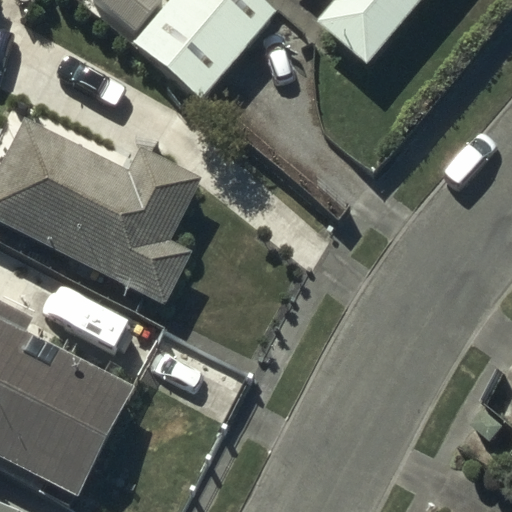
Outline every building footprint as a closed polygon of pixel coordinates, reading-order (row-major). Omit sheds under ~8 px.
[(161,5),(154,0),(95,0),(94,1),(135,36),(161,5)] [(274,21),(248,0),(179,0),(135,53),(202,108),(274,21)] [(428,0),(320,0),(336,13),(319,33),(366,73),(428,0)] [(130,179),(24,126),(0,174),(0,233),(164,315),(190,263),(171,254),(204,189),(141,157),(130,179)] [(134,399),(0,331),(0,466),(80,506),(134,399)]
